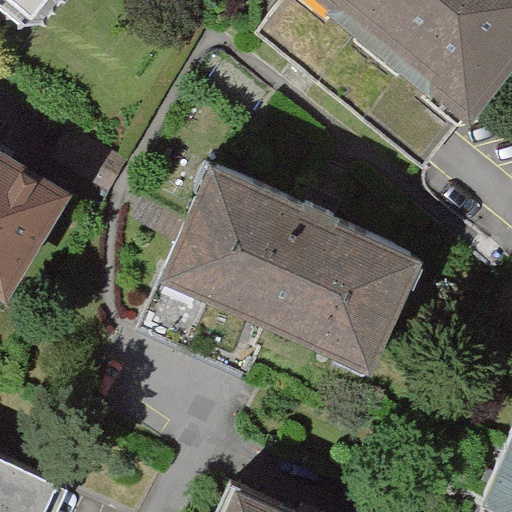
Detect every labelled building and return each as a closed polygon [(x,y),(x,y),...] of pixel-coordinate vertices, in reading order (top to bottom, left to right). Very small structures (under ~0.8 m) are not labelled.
[(23,0),(40,13),(49,0),(23,0)] [(511,56),(511,0),(339,0),(471,108),(511,56)] [(132,167),(71,132),(55,159),(116,194),(132,167)] [(71,192),(0,149),(0,283),(12,290),(71,192)] [(423,261),(215,168),(167,275),(269,321),(374,368),(423,261)] [(0,511),(50,511),(69,469),(0,438),(0,511)] [(511,511),(511,449),(490,497),(511,507),(511,511)] [(315,511),(245,480),(230,511),(315,511)]
